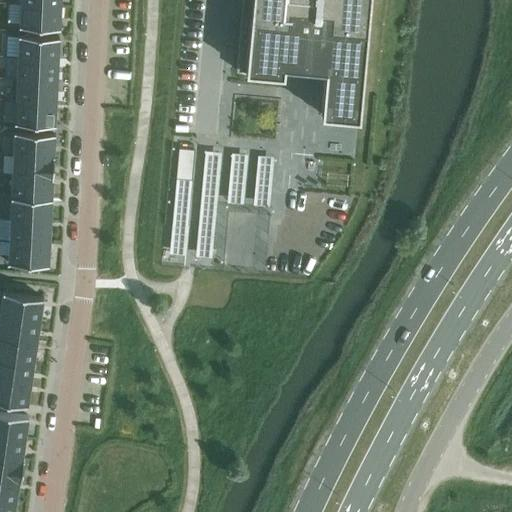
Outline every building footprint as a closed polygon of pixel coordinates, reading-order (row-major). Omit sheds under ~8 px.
[(358,118),(369,0),(242,0),(236,70),(283,74),(284,66),(325,69),(320,114),(358,118)] [(59,28),(60,5),(20,3),(19,26),(59,28)] [(17,57),(58,59),(59,36),(18,34),(17,57)] [(58,59),(17,57),(16,77),(11,77),(11,78),(57,80),(58,59)] [(57,80),(11,78),(10,100),(55,102),(57,80)] [(54,124),(55,102),(10,100),(10,101),(15,101),(14,122),(54,124)] [(276,101),(233,101),(233,127),(276,127),(276,101)] [(351,155),(350,127),(279,128),(280,142),(288,142),(288,156),(351,155)] [(13,153),(53,155),(54,133),(14,131),(13,153)] [(175,146),(178,162),(191,161),(189,144),(175,146)] [(53,155),(13,153),(12,175),(52,177),(53,155)] [(316,187),(315,158),(288,159),(289,188),(316,187)] [(51,198),(52,177),(12,175),(11,197),(51,198)] [(51,198),(11,197),(10,218),(50,220),(51,198)] [(49,242),(50,220),(10,218),(9,240),(49,242)] [(48,264),(49,242),(9,240),(7,262),(48,264)] [(0,305),(0,314),(39,320),(42,298),(2,292),(0,305)] [(0,335),(36,341),(39,320),(0,314),(0,335)] [(0,357),(33,363),(36,341),(0,335),(0,357)] [(0,379),(30,384),(33,363),(0,357),(0,379)] [(0,402),(26,406),(30,384),(0,379),(0,402)] [(0,411),(0,433),(24,437),(28,415),(0,411)] [(24,437),(0,433),(0,455),(21,459),(24,437)] [(21,459),(0,455),(0,477),(18,480),(21,480),(24,459),(21,459)] [(18,480),(0,477),(0,499),(15,501),(18,480)] [(13,511),(15,501),(0,499),(0,511),(13,511)]
